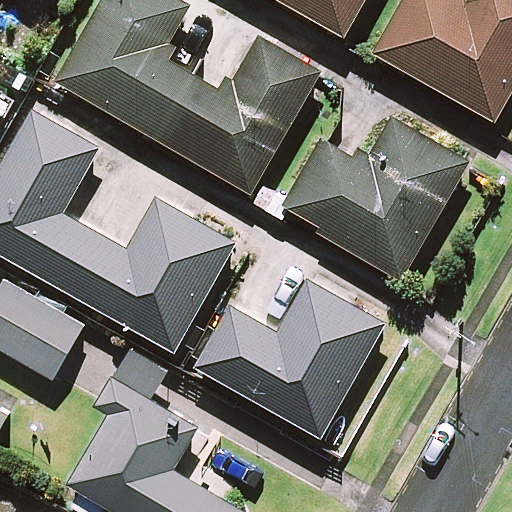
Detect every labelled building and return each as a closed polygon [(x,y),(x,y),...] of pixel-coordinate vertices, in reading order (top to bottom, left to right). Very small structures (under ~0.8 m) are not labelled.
[(194,9),(178,0),(107,0),(60,81),(256,195),(325,76),(264,40),(230,97),(165,59),(194,9)] [(281,0),(349,38),(370,0),(281,0)] [(511,101),(511,0),(469,0),(468,3),(462,0),(410,0),(379,56),(500,123),(511,101)] [(104,150),(36,112),(0,176),(0,251),(179,353),(240,245),(161,200),(132,251),(67,214),(104,150)] [(474,165),(397,118),(368,166),(328,142),(288,209),(406,280),(474,165)] [(390,326),(312,282),(282,335),(236,309),(202,369),(326,439),(390,326)] [(88,327),(9,283),(0,300),(0,347),(59,380),(88,327)] [(73,485),(84,491),(73,509),(78,511),(109,511),(112,507),(119,511),(246,511),(178,472),(201,434),(151,405),(170,373),(135,353),(110,396),(122,403),(73,485)] [(0,410),(0,439),(13,418),(0,410)]
